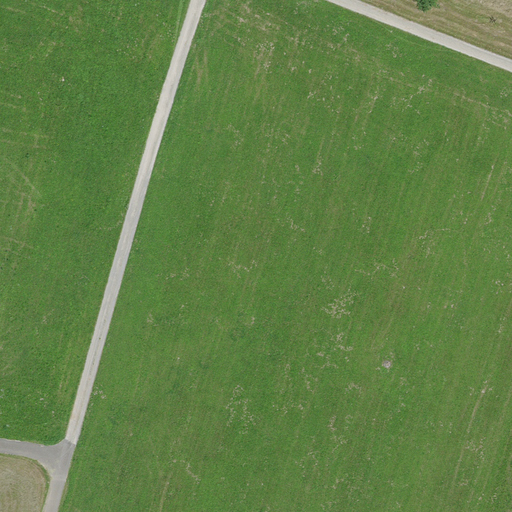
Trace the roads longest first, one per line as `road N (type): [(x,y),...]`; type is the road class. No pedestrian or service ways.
road 1 (track): [(63,455),(189,0)]
road 2 (track): [(326,0),(511,70)]
road 3 (residential): [(0,444),(63,455),(47,511)]
